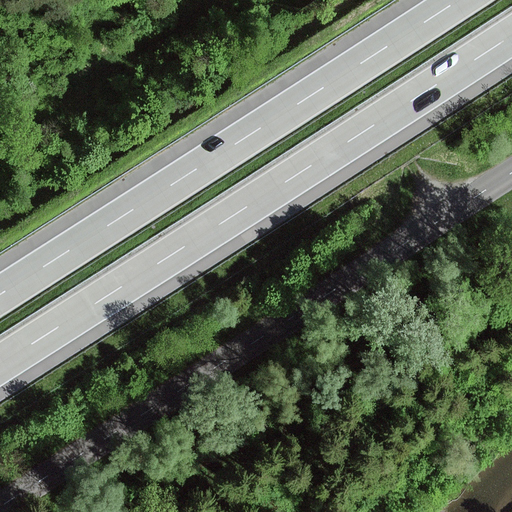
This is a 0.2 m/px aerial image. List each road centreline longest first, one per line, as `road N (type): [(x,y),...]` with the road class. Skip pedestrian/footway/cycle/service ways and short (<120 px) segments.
road 1 (unclassified): [(511,172),(0,506)]
road 2 (motorway): [(0,365),(511,37)]
road 3 (motorway): [(459,0),(0,294)]
